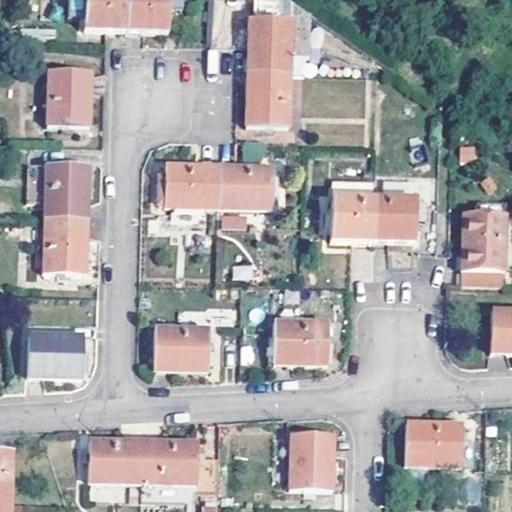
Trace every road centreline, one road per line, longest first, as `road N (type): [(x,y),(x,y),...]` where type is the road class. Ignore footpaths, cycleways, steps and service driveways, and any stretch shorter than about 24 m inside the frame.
road 1 (residential): [(163,104),(131,152),(122,420)]
road 2 (residential): [(377,405),(122,420)]
road 3 (residential): [(511,397),(377,405)]
road 4 (residential): [(122,420),(0,428)]
